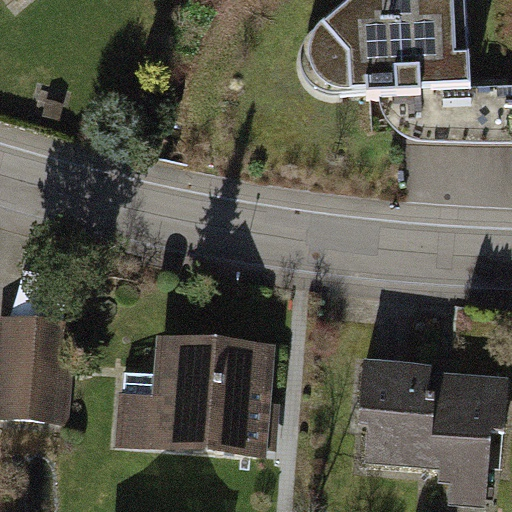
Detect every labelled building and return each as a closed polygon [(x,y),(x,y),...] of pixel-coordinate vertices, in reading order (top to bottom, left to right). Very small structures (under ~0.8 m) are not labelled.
[(466,0),(367,0),(325,36),(355,70),(358,109),(385,107),(473,102),(466,0)] [(511,99),(473,102),(385,107),(385,121),(389,129),(395,139),(404,145),(416,150),(511,151),(511,99)] [(76,324),(7,319),(0,414),(0,426),(68,431),(76,324)] [(285,354),(168,346),(166,377),(122,374),(116,459),(277,470),(285,354)] [(476,511),(501,511),(511,429),(511,384),(369,366),(357,464),(452,476),(448,508),(476,511)]
